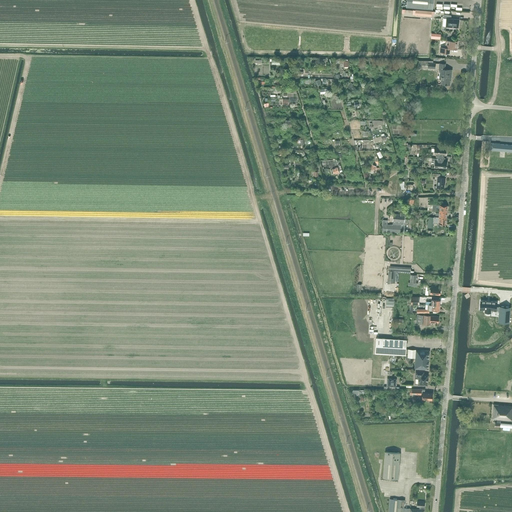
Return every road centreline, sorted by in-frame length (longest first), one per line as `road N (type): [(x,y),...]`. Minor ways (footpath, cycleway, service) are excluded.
road 1 (unclassified): [(436,511),(462,195)]
road 2 (unclassified): [(462,195),(480,0)]
road 3 (unclassified): [(462,195),(334,189)]
